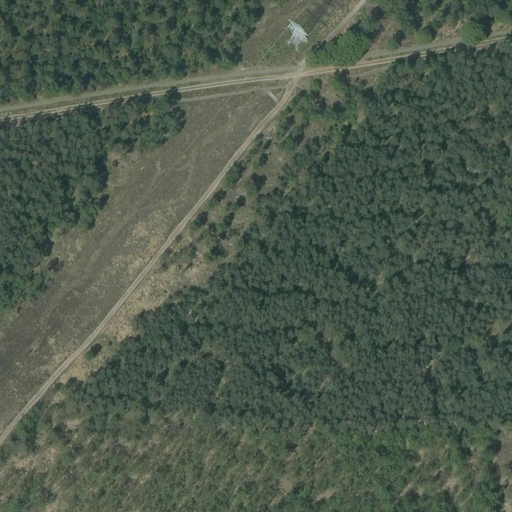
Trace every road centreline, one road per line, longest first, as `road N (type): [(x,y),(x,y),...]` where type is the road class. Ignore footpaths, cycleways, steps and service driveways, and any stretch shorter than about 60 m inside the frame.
road 1 (track): [(0,441),(275,110),(297,68),(363,0)]
road 2 (unknown): [(511,46),(0,130)]
road 3 (track): [(0,119),(511,38)]
